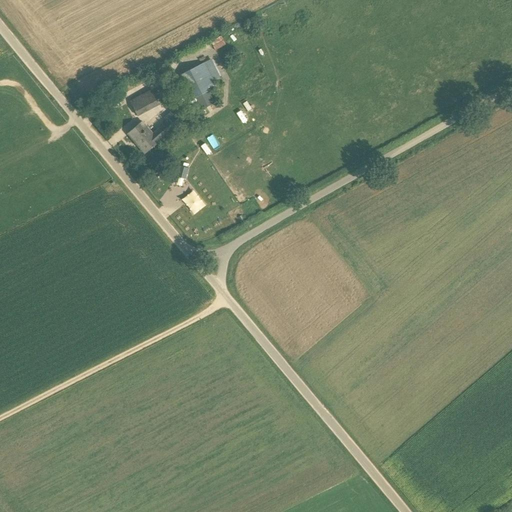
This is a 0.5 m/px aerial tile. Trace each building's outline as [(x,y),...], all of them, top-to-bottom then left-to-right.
[(223,35),(212,40),(217,49),(227,45),(223,35)] [(220,77),(211,59),(180,75),(192,99),(196,98),(202,110),(215,103),(210,94),(212,93),(210,90),(217,87),(214,81),(220,77)] [(152,90),(130,102),(137,116),(160,104),(152,90)] [(243,110),(238,113),(243,122),(248,119),(243,110)] [(182,121),(176,113),(152,134),(142,122),(128,134),(145,154),(154,146),(182,121)] [(177,177),(186,179),(189,169),(180,166),(177,177)] [(243,215),(237,218),(241,223),(246,220),(243,215)]
